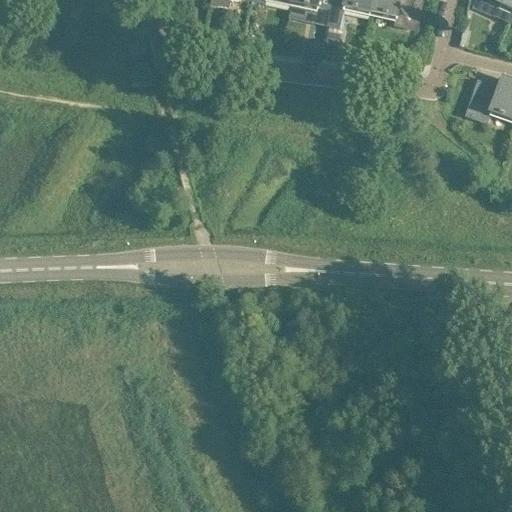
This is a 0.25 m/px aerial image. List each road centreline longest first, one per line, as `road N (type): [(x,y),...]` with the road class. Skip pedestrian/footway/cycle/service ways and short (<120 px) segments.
road 1 (residential): [(151,0),(158,20),(202,56),(421,78),(441,73),(449,46)]
road 2 (secondary): [(320,270),(208,251),(103,267)]
road 3 (secondary): [(103,267),(216,281),(320,270)]
road 4 (secondary): [(320,270),(511,283)]
